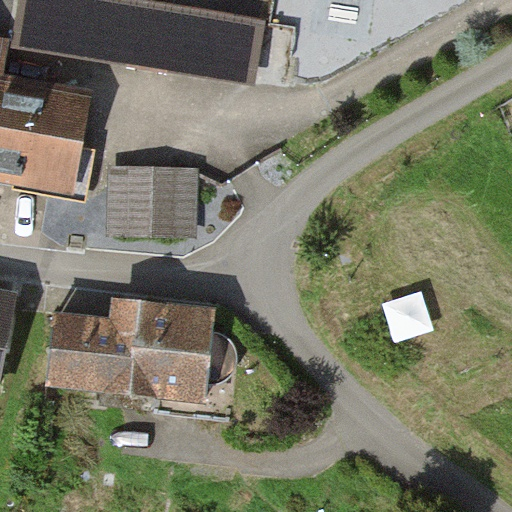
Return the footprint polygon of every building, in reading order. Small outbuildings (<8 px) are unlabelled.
[(27,0),(20,50),(258,87),(270,0),(27,0)] [(0,181),(72,195),(89,103),(0,87),(7,51),(0,49),(0,181)] [(203,244),(205,168),(116,166),(115,243),(203,244)] [(58,310),(51,378),(211,394),(220,313),(117,303),(115,316),(58,310)] [(22,314),(0,309),(0,406),(4,407),(22,314)]
